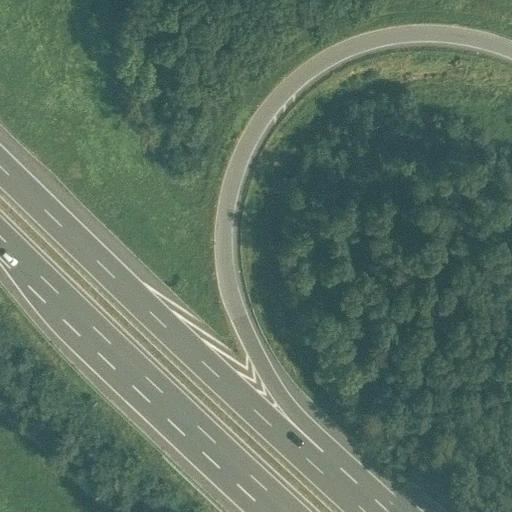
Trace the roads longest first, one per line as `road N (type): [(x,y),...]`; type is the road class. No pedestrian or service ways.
road 1 (motorway): [(396,511),(277,376),(246,325),(222,244),(226,206),(237,166),(276,100),(341,51),(388,37),(446,34),(511,52)]
road 2 (motorway): [(386,511),(194,347),(0,164)]
road 3 (motorway): [(0,244),(278,511)]
